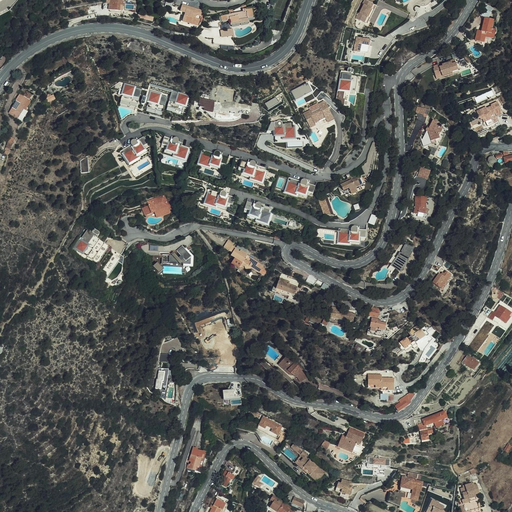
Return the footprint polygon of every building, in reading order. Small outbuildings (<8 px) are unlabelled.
[(99,11),(109,10),(109,3),(109,0),(106,0),(98,2),(99,11)] [(109,3),(109,10),(123,11),(123,0),(119,0),(110,0),(110,4),(109,3)] [(365,5),(363,8),(361,13),(360,12),(358,18),(364,21),(367,15),(369,16),(375,3),(367,0),(365,0),(364,4),(365,5)] [(195,9),(182,5),(180,11),(185,12),(184,15),(183,21),(198,26),(201,17),(200,17),(193,14),(195,9)] [(487,5),(482,15),(488,18),(494,8),(487,5)] [(238,22),(238,25),(247,23),(247,19),(253,18),(252,13),(257,13),(257,7),(246,9),(246,11),(231,13),(231,15),(221,16),(222,22),(228,22),(229,24),(238,22)] [(137,18),(152,23),(154,17),(139,13),(137,18)] [(485,31),(490,19),(487,18),(486,26),(484,26),(483,29),(485,30),(485,32),(483,31),(479,30),(476,42),(480,40),(485,31)] [(494,20),(490,19),(485,31),(480,40),(476,42),(476,44),(484,46),(485,43),(486,37),(490,38),(495,39),(497,30),(492,29),(494,20)] [(368,51),(373,52),(375,45),(371,45),(372,39),(368,38),(368,40),(364,40),(364,38),(359,37),(356,50),(362,51),(361,55),(367,56),(368,51)] [(444,68),(444,67),(441,68),(440,67),(435,69),(436,71),(435,71),(437,77),(443,75),(444,79),(453,75),(460,73),(456,61),(450,63),(450,64),(447,66),(448,67),(444,68)] [(363,93),(366,76),(352,74),(353,70),(352,69),(347,68),(347,71),(341,70),(337,89),(363,93)] [(381,89),(384,73),(377,72),(374,87),(381,89)] [(308,82),(291,90),(295,100),(313,92),(308,82)] [(134,86),(125,84),(120,100),(129,103),(129,102),(137,104),(139,97),(141,90),(133,88),(134,86)] [(171,90),(149,84),(148,86),(171,92),(171,90)] [(32,95),(26,91),(23,95),(29,99),(32,95)] [(159,95),(160,93),(151,91),(149,99),(147,98),(146,102),(148,103),(146,108),(155,110),(163,112),(165,105),(167,97),(159,95)] [(167,105),(167,106),(174,108),(174,109),(183,112),(184,106),(186,101),(187,95),(179,93),(178,94),(171,92),(167,105)] [(26,98),(19,94),(15,100),(16,101),(8,113),(21,121),(27,112),(22,108),(24,106),(22,105),(26,98)] [(248,115),(248,112),(238,109),(238,108),(238,107),(237,106),(236,106),(234,106),(233,106),(231,106),(231,105),(230,105),(222,103),(220,103),(217,103),(214,103),(215,101),(210,100),(211,97),(204,95),(203,99),(199,97),(198,99),(197,99),(197,100),(194,100),(193,105),(198,106),(198,108),(197,109),(203,111),(203,110),(204,110),(209,111),(210,111),(212,111),(216,111),(221,111),(224,112),(227,114),(228,114),(229,113),(234,114),(234,113),(237,114),(237,113),(244,114),(248,115)] [(129,103),(120,100),(119,104),(119,106),(137,111),(137,110),(149,114),(149,115),(163,119),(167,106),(167,105),(165,105),(163,112),(155,110),(146,108),(148,103),(146,102),(147,98),(145,97),(145,98),(142,97),(142,98),(139,97),(137,104),(129,102),(129,103)] [(268,109),(279,102),(276,97),(265,103),(268,109)] [(249,112),(250,107),(231,103),(230,105),(231,105),(231,106),(233,106),(234,106),(236,106),(237,106),(238,107),(238,108),(238,109),(248,112),(249,112)] [(494,125),(491,126),(493,129),(500,126),(496,118),(501,116),(501,114),(502,113),(497,103),(492,106),(492,107),(487,109),(486,108),(478,112),(480,115),(478,116),(478,117),(478,119),(480,120),(480,122),(484,120),(485,123),(491,120),(494,125)] [(304,115),(309,127),(311,129),(316,127),(314,122),(317,120),(318,121),(324,118),(325,120),(328,126),(334,123),(325,104),(319,107),(320,109),(315,112),(314,110),(304,115)] [(425,109),(417,107),(415,112),(423,115),(425,109)] [(440,138),(439,136),(438,133),(440,133),(442,128),(436,125),(438,121),(433,119),(428,128),(427,128),(426,128),(426,129),(426,130),(426,131),(428,132),(430,137),(432,144),(437,142),(436,139),(440,138)] [(276,124),(269,124),(266,133),(274,133),(274,135),(282,135),(282,137),(293,136),(292,122),(287,122),(287,120),(278,120),(277,121),(276,121),(276,122),(276,124)] [(311,129),(309,127),(308,127),(311,131),(312,132),(315,130),(317,130),(318,130),(320,132),(322,132),(323,131),(323,130),(328,128),(328,126),(325,120),(319,123),(318,121),(317,120),(314,122),(316,127),(311,129)] [(5,149),(6,149),(9,151),(14,139),(10,137),(5,149)] [(144,137),(136,141),(135,140),(134,140),(132,140),(131,140),(131,141),(130,142),(130,144),(130,145),(122,150),(129,162),(138,156),(137,154),(144,150),(141,147),(148,143),(144,137)] [(184,158),(188,145),(178,142),(178,141),(178,139),(177,138),(176,138),(174,138),(173,138),(172,139),(172,140),(163,137),(161,145),(168,147),(167,151),(174,153),(174,155),(184,158)] [(214,152),(213,153),(204,150),(200,163),(210,166),(210,165),(218,167),(219,163),(226,165),(228,158),(219,155),(220,154),(219,153),(218,152),(217,151),(216,151),(215,151),(214,152)] [(249,163),(240,160),(238,168),(245,170),(243,174),(251,176),(250,178),(260,181),(265,168),(255,165),(255,164),(255,163),(254,162),(253,161),(252,161),(250,161),(249,162),(249,163)] [(347,173),(346,174),(347,177),(349,176),(350,178),(350,179),(348,180),(350,184),(353,189),(355,188),(355,187),(364,183),(361,177),(360,175),(358,176),(355,170),(347,173)] [(315,186),(306,183),(306,182),(306,181),(305,180),(304,179),(303,179),(301,180),(300,181),(290,179),(286,192),(296,195),(297,193),(304,195),(306,191),(312,194),(315,186)] [(349,190),(349,191),(353,189),(350,184),(348,180),(345,182),(343,182),(343,181),(342,180),(341,180),(340,180),(339,181),(339,182),(340,184),(337,185),(339,191),(342,190),(343,193),(349,190)] [(220,192),(220,193),(211,190),(207,202),(216,205),(217,204),(224,206),(225,203),(232,205),(234,198),(226,195),(226,193),(225,192),(225,191),(224,191),(222,191),(221,191),(220,192)] [(165,202),(163,197),(148,202),(149,206),(142,209),(145,217),(154,213),(156,218),(168,214),(168,211),(174,209),(171,200),(165,202)] [(420,216),(422,211),(424,205),(425,199),(415,197),(413,203),(415,204),(414,206),(413,206),(410,213),(414,215),(415,214),(420,216)] [(269,209),(261,206),(261,205),(260,204),(259,202),(258,202),(257,202),(256,202),(255,203),(255,204),(246,201),(244,209),(251,211),(250,214),(257,217),(257,218),(266,221),(269,209)] [(425,212),(422,211),(420,216),(415,214),(414,215),(410,213),(408,217),(420,223),(425,212)] [(368,223),(374,225),(378,217),(371,214),(368,223)] [(351,227),(350,229),(340,228),(339,241),(349,242),(350,240),(357,241),(358,237),(365,238),(366,230),(357,229),(356,228),(356,227),(355,226),(354,226),(352,226),(351,227)] [(239,252),(239,251),(232,246),(234,243),(229,239),(223,247),(228,251),(231,247),(239,252)] [(246,265),(250,268),(257,273),(258,273),(260,275),(261,275),(263,275),(264,275),(264,274),(264,272),(261,269),(263,267),(250,258),(245,255),(239,251),(239,252),(231,247),(228,251),(232,253),(230,256),(234,259),(236,260),(235,260),(241,264),(242,263),(246,265)] [(411,265),(412,265),(419,251),(410,247),(405,257),(403,256),(402,259),(403,260),(402,263),(401,262),(395,271),(404,276),(411,265)] [(183,266),(193,267),(193,248),(178,248),(177,253),(171,253),(171,257),(163,257),(163,262),(183,263),(183,266)] [(238,269),(239,267),(241,264),(235,260),(236,260),(234,259),(231,263),(238,269)] [(153,266),(159,273),(164,268),(157,262),(153,266)] [(413,266),(412,265),(411,265),(404,276),(406,277),(413,266)] [(446,271),(445,273),(443,276),(441,274),(439,273),(433,283),(439,287),(442,282),(445,284),(448,280),(452,274),(446,271)] [(283,284),(284,282),(279,280),(275,290),(294,297),(297,289),(288,286),(283,284)] [(328,296),(322,292),(319,296),(325,300),(328,296)] [(501,305),(511,312),(511,308),(503,302),(501,305)] [(508,316),(510,313),(500,305),(494,313),(492,311),(487,318),(491,321),(493,318),(494,316),(497,319),(505,324),(510,318),(508,316)] [(410,310),(408,306),(403,308),(395,311),(400,315),(409,311),(410,310)] [(373,309),(368,317),(379,318),(380,309),(373,309)] [(354,318),(342,315),(336,314),(337,311),(331,310),(329,321),(352,326),(354,318)] [(377,322),(377,319),(372,319),(370,335),(383,337),(387,333),(388,328),(386,328),(386,323),(380,323),(377,322)] [(207,326),(209,332),(214,330),(214,332),(224,328),(220,320),(211,323),(212,324),(207,326)] [(396,329),(387,334),(391,337),(401,327),(399,326),(398,327),(399,328),(397,329),(396,329)] [(418,346),(417,345),(416,343),(426,336),(429,334),(426,330),(423,332),(422,330),(411,337),(410,336),(407,338),(406,337),(399,342),(402,345),(399,347),(402,351),(405,349),(406,351),(413,346),(415,349),(418,346)] [(416,343),(417,345),(427,338),(426,336),(416,343)] [(368,350),(360,346),(358,350),(366,354),(368,350)] [(463,362),(474,370),(479,363),(468,356),(463,362)] [(287,359),(277,370),(289,380),(290,379),(294,382),(295,381),(299,388),(306,383),(302,374),(287,359)] [(165,391),(168,371),(159,370),(157,380),(156,380),(155,389),(165,391)] [(367,375),(367,385),(381,386),(381,378),(381,375),(367,375)] [(381,388),(393,388),(394,379),(381,378),(381,386),(381,388)] [(400,402),(409,396),(407,394),(399,401),(400,402)] [(409,397),(409,396),(400,402),(401,403),(396,407),(399,411),(408,405),(408,404),(406,401),(405,400),(409,397)] [(313,409),(314,408),(311,408),(299,406),(302,408),(304,411),(307,414),(311,417),(316,420),(348,433),(348,432),(350,428),(315,414),(313,412),(312,410),(313,409)] [(263,416),(247,408),(245,412),(250,414),(259,419),(261,420),(263,416)] [(446,418),(444,412),(434,415),(436,421),(446,418)] [(423,422),(424,423),(424,425),(425,425),(428,424),(436,421),(434,415),(423,419),(423,422)] [(281,426),(263,416),(261,420),(258,425),(262,427),(261,429),(275,437),(276,435),(279,430),(281,426)] [(421,440),(427,439),(427,435),(427,434),(422,435),(421,430),(426,429),(425,425),(424,425),(424,423),(417,425),(419,430),(421,440)] [(274,439),(275,437),(261,429),(262,427),(258,425),(256,429),(274,439)] [(274,440),(256,429),(254,433),(256,435),(258,439),(260,442),(260,441),(261,441),(261,440),(261,439),(260,439),(261,437),(262,437),(263,437),(263,436),(272,441),(269,445),(269,446),(270,447),(274,440)] [(348,432),(348,433),(346,437),(344,436),(343,440),(341,439),(338,446),(352,452),(356,443),(361,445),(365,434),(357,431),(355,435),(348,432)] [(286,437),(280,434),(276,441),(282,445),(286,437)] [(329,443),(324,440),(321,445),(323,445),(323,447),(328,448),(329,443)] [(296,452),(299,448),(293,443),(290,446),(296,452)] [(198,449),(193,448),(190,459),(192,460),(190,465),(188,465),(187,469),(195,471),(197,467),(199,468),(201,469),(205,453),(197,451),(198,449)] [(312,473),(310,476),(317,481),(324,473),(314,464),(312,461),(311,462),(305,456),(307,454),(303,451),(299,454),(303,458),(301,461),(298,459),(295,463),(301,468),(303,465),(312,473)] [(376,458),(369,457),(370,462),(365,462),(365,471),(374,471),(374,476),(385,476),(385,469),(390,469),(391,459),(379,458),(378,456),(376,456),(376,458)] [(301,468),(310,476),(312,473),(303,465),(301,468)] [(234,477),(235,475),(230,472),(223,485),(227,488),(230,483),(233,485),(236,479),(234,477)] [(472,482),(479,479),(476,474),(467,478),(468,482),(471,481),(472,482)] [(263,478),(258,475),(258,476),(253,484),(260,488),(269,494),(273,489),(272,488),(266,484),(265,486),(263,484),(264,483),(261,481),(263,478)] [(413,489),(412,495),(419,496),(420,490),(421,490),(423,481),(416,480),(416,479),(402,477),(400,478),(401,480),(400,487),(401,487),(410,489),(411,489),(411,488),(413,489)] [(339,483),(338,487),(343,489),(342,493),(341,496),(350,499),(355,484),(343,480),(342,484),(339,483)] [(462,494),(464,500),(476,496),(475,494),(480,493),(477,484),(475,485),(474,483),(463,486),(463,488),(461,489),(462,494)] [(408,501),(410,492),(400,491),(395,490),(392,494),(389,493),(387,502),(400,506),(402,500),(408,501)] [(278,511),(284,503),(285,502),(274,495),(271,499),(274,501),(273,503),(270,507),(278,511)] [(304,503),(301,501),(299,500),(294,498),(292,503),(302,509),(304,503)] [(441,511),(442,510),(444,506),(439,503),(439,502),(432,498),(426,511),(427,511),(441,511)] [(214,506),(213,508),(210,511),(221,511),(222,511),(223,511),(227,504),(218,499),(214,506)] [(477,501),(463,505),(464,511),(467,511),(471,511),(479,508),(477,501)] [(284,503),(278,511),(292,511),(290,510),(291,508),(284,503)]
